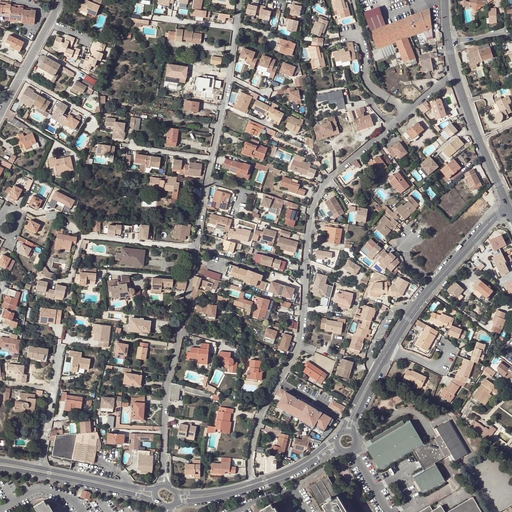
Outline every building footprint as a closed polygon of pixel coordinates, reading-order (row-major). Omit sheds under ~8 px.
[(3,12),(6,12),(6,15),(10,16),(11,4),(7,4),(7,6),(3,6),(4,1),(0,0),(0,12),(2,13),(3,12)] [(84,4),(77,2),(75,8),(81,11),(82,9),(88,11),(87,13),(96,17),(102,0),(93,0),(93,3),(85,0),(84,4)] [(193,0),(192,9),(200,10),(202,0),(193,0)] [(335,0),(336,0),(334,1),(336,10),(339,10),(339,13),(341,17),(350,15),(347,4),(346,5),(345,2),(344,0),(335,0)] [(471,0),(469,2),(471,5),(476,11),(491,0),(471,0)] [(290,14),(299,16),(301,7),(300,6),(301,2),(294,1),(293,4),(292,9),(290,14)] [(18,19),(22,20),(24,6),(24,5),(11,4),(10,16),(10,19),(15,19),(15,17),(18,17),(18,19)] [(258,6),(254,5),(248,4),(246,13),(256,15),(257,12),(260,13),(262,5),(258,4),(258,6)] [(266,6),(262,5),(260,13),(259,18),(270,20),(272,11),(269,11),(265,10),(266,8),(266,6)] [(24,6),(22,20),(22,21),(35,23),(36,15),(35,15),(36,8),(24,6)] [(210,12),(192,9),(191,15),(209,18),(210,12)] [(371,32),(378,49),(392,43),(396,42),(408,37),(410,36),(423,31),(432,28),(429,9),(420,12),(385,26),(371,32)] [(370,11),(363,14),(371,32),(385,26),(380,14),(373,17),(370,11)] [(317,22),(316,21),(311,32),(320,36),(322,32),(323,28),(325,29),(329,21),(326,20),(319,17),(317,22)] [(299,21),(287,18),(286,22),(287,22),(289,23),(288,26),(288,29),(296,31),(299,21)] [(426,38),(433,36),(432,28),(423,31),(426,38)] [(193,33),(193,31),(178,29),(177,31),(176,40),(176,41),(182,42),(182,39),(187,40),(187,42),(201,44),(202,34),(193,33)] [(170,33),(169,37),(169,39),(176,40),(177,31),(170,31),(170,33)] [(20,52),(24,42),(9,35),(5,42),(10,45),(9,47),(20,52)] [(71,50),(71,48),(68,47),(69,44),(72,46),(75,39),(67,36),(65,42),(64,44),(61,42),(62,41),(63,39),(57,37),(54,46),(59,48),(58,50),(65,53),(64,55),(71,58),(72,56),(77,58),(81,50),(75,48),(75,50),(74,51),(71,50)] [(399,51),(411,47),(408,37),(396,42),(399,51)] [(292,55),(296,44),(281,38),(277,50),(292,55)] [(100,61),(103,54),(102,54),(101,53),(103,48),(105,48),(106,45),(96,41),(93,50),(94,50),(96,51),(95,54),(92,54),(91,57),(90,57),(89,59),(88,61),(85,60),(82,58),(80,63),(83,64),(82,68),(90,71),(92,66),(95,67),(97,60),(100,61)] [(347,43),(349,51),(345,52),(343,53),(342,51),(333,53),(335,62),(341,61),(342,63),(351,60),(351,59),(355,58),(353,48),(351,42),(347,43)] [(478,50),(482,61),(498,56),(497,51),(492,53),(489,47),(487,42),(478,46),(479,50),(478,50)] [(378,49),(371,51),(374,61),(396,53),(392,43),(378,49)] [(477,67),(476,63),(482,61),(478,50),(479,50),(478,46),(468,49),(469,53),(467,54),(471,68),(477,67)] [(410,61),(416,59),(411,47),(399,51),(404,63),(407,62),(408,64),(411,63),(410,61)] [(249,59),(248,60),(247,63),(251,65),(250,67),(254,68),(258,58),(254,57),(256,52),(244,48),(240,58),(246,60),(246,58),(249,59)] [(323,56),(321,56),(320,53),(319,49),(310,51),(312,60),(314,59),(316,68),(325,66),(323,56)] [(271,73),(269,77),(273,78),(276,69),(273,68),(276,60),(263,55),(259,65),(268,68),(266,72),(271,73)] [(221,57),(211,56),(210,63),(220,64),(221,57)] [(61,66),(46,57),(40,68),(54,76),(51,81),(54,83),(59,76),(56,74),(61,66)] [(433,70),(430,58),(421,60),(423,72),(433,70)] [(294,66),(284,63),(280,72),(292,76),(295,68),(297,68),(296,65),(297,63),(295,62),(294,66)] [(179,78),(179,81),(184,82),(187,67),(167,64),(165,76),(179,78)] [(94,85),(96,86),(98,82),(88,76),(86,81),(94,85)] [(295,78),(295,82),(296,86),(304,84),(303,81),(303,77),(295,78)] [(90,89),(92,90),(94,85),(86,81),(83,85),(82,84),(76,81),(73,88),(78,91),(83,94),(85,91),(88,92),(90,89)] [(285,92),(289,91),(291,100),(295,100),(296,104),(301,103),(299,89),(295,90),(294,86),(284,88),(285,92)] [(33,105),(44,111),(45,111),(50,102),(33,92),(34,91),(27,87),(20,98),(25,101),(24,103),(31,108),(33,105)] [(342,90),(317,95),(318,102),(336,99),(339,110),(346,108),(344,97),(343,98),(342,96),(344,96),(342,90)] [(241,97),(238,105),(236,104),(234,108),(245,113),(253,97),(243,92),(241,97)] [(500,96),(494,99),(496,103),(491,105),(492,107),(489,113),(493,122),(495,121),(496,121),(497,122),(498,122),(499,122),(500,122),(501,122),(502,121),(502,120),(509,117),(507,114),(511,112),(509,108),(510,107),(508,103),(511,102),(508,96),(501,99),(500,96)] [(441,99),(431,102),(436,119),(443,117),(440,110),(444,109),(441,99)] [(199,102),(185,100),(183,110),(193,111),(193,110),(198,110),(199,102)] [(274,108),(273,108),(270,106),(257,100),(253,108),(257,110),(265,115),(269,117),(273,118),(281,123),(285,114),(276,109),(274,108)] [(52,118),(63,125),(68,118),(63,115),(64,113),(68,106),(61,102),(52,118)] [(424,115),(427,113),(431,109),(425,102),(419,107),(424,115)] [(356,126),(357,129),(367,126),(373,124),(371,115),(365,117),(364,112),(365,112),(364,107),(356,109),(360,120),(355,121),(356,123),(356,126)] [(68,118),(63,125),(67,127),(67,126),(74,130),(82,118),(77,116),(76,118),(75,119),(72,118),(73,116),(70,114),(69,116),(68,118)] [(300,118),(299,120),(291,116),(290,116),(286,126),(298,132),(303,122),(303,121),(303,119),(300,118)] [(324,136),(323,135),(334,131),(333,128),(338,126),(335,116),(328,119),(329,123),(314,128),(318,139),(324,136)] [(115,118),(106,117),(104,125),(114,127),(113,131),(112,137),(124,139),(125,132),(123,132),(124,128),(125,123),(115,121),(115,118)] [(25,125),(13,118),(10,122),(19,128),(20,127),(23,128),(24,126),(25,125)] [(265,127),(265,126),(251,119),(246,131),(256,135),(258,131),(261,132),(263,127),(265,127)] [(458,131),(455,128),(454,126),(456,125),(452,121),(444,129),(450,137),(458,131)] [(418,122),(402,135),(409,142),(424,130),(418,122)] [(166,141),(176,142),(177,142),(178,128),(167,127),(166,141)] [(335,135),(334,131),(323,135),(324,136),(318,139),(318,140),(335,135)] [(23,133),(18,135),(22,144),(24,144),(25,148),(31,146),(32,147),(32,149),(39,146),(37,142),(36,143),(32,133),(24,136),(23,133)] [(402,135),(400,137),(406,144),(409,142),(402,135)] [(458,144),(461,141),(458,136),(442,150),(448,157),(460,147),(458,144)] [(287,141),(300,147),(302,143),(289,137),(287,141)] [(467,147),(471,144),(466,138),(462,142),(467,147)] [(251,139),(250,143),(262,148),(263,146),(259,145),(260,142),(251,139)] [(253,156),(244,152),(247,142),(245,142),(241,153),(253,157),(253,156)] [(263,146),(262,148),(250,143),(247,142),(244,152),(253,156),(263,159),(264,157),(266,152),(267,148),(263,146)] [(408,153),(400,142),(392,147),(391,146),(387,149),(393,157),(397,155),(400,159),(408,153)] [(98,145),(97,153),(102,154),(109,155),(108,161),(113,161),(115,147),(98,145)] [(146,160),(147,156),(145,155),(135,154),(134,163),(140,164),(145,164),(146,160)] [(304,161),(305,157),(296,154),(294,160),(302,163),(302,161),(304,161)] [(146,160),(145,164),(145,167),(149,168),(149,166),(158,167),(159,167),(160,157),(150,156),(150,160),(146,160)] [(369,163),(374,170),(375,169),(378,173),(379,173),(386,168),(387,167),(379,156),(369,163)] [(429,156),(420,164),(423,167),(429,175),(438,167),(429,156)] [(57,157),(48,159),(50,168),(55,167),(58,166),(59,171),(67,170),(67,172),(74,170),(71,157),(64,158),(64,159),(63,159),(63,158),(58,159),(57,157)] [(233,161),(226,158),(223,167),(230,169),(230,171),(238,174),(239,171),(248,174),(251,164),(244,162),(244,163),(234,160),(233,161)] [(445,166),(440,170),(448,179),(461,167),(454,158),(446,165),(445,166)] [(173,159),(172,168),(180,169),(180,171),(180,173),(184,173),(185,164),(185,163),(181,162),(181,160),(173,159)] [(10,169),(12,165),(4,160),(2,164),(10,169)] [(310,168),(311,164),(304,161),(302,161),(302,163),(294,160),(290,169),(299,172),(300,170),(302,171),(307,173),(307,175),(312,178),(316,170),(310,168)] [(358,168),(361,166),(357,160),(353,163),(356,167),(357,167),(358,168)] [(188,172),(193,173),(193,175),(200,176),(201,163),(189,162),(189,164),(185,164),(184,173),(184,174),(187,174),(188,172)] [(269,167),(266,166),(256,162),(255,167),(267,171),(269,167)] [(248,174),(239,171),(238,174),(238,175),(249,179),(254,165),(251,164),(248,174)] [(388,172),(386,168),(379,173),(381,177),(388,172)] [(473,169),(464,174),(468,182),(466,183),(470,191),(474,189),(473,186),(480,183),(473,169)] [(393,174),(388,178),(390,181),(390,182),(393,186),(395,185),(396,187),(401,193),(409,186),(398,172),(394,175),(393,174)] [(166,179),(151,176),(149,187),(155,188),(155,186),(173,189),(173,191),(172,199),(175,199),(177,199),(179,182),(176,182),(177,177),(166,175),(166,179)] [(292,179),(283,176),(280,185),(289,188),(288,190),(304,196),(306,190),(299,187),(300,184),(298,183),(292,181),(292,179)] [(33,181),(29,178),(24,188),(25,188),(29,190),(33,182),(33,181)] [(33,182),(29,190),(33,192),(37,184),(33,182)] [(19,195),(22,189),(17,186),(14,185),(9,195),(17,199),(19,195)] [(216,190),(213,201),(218,202),(216,208),(226,211),(229,203),(225,202),(226,198),(230,199),(231,195),(216,190)] [(63,207),(69,210),(74,200),(55,191),(48,205),(54,208),(56,203),(57,202),(56,201),(57,199),(65,203),(63,207)] [(277,214),(281,215),(282,212),(283,206),(272,202),(273,196),(264,193),(263,197),(265,197),(262,205),(270,208),(269,209),(277,211),(277,214)] [(38,209),(42,200),(33,195),(28,204),(38,209)] [(344,213),(334,196),(325,202),(330,211),(331,210),(334,215),(333,215),(335,219),(344,213)] [(402,204),(393,213),(390,215),(391,216),(396,221),(399,218),(396,215),(398,213),(403,218),(409,212),(410,214),(416,209),(415,208),(419,205),(413,198),(409,201),(403,206),(402,204)] [(56,203),(63,207),(65,203),(57,199),(56,201),(57,202),(56,203)] [(357,212),(356,221),(366,222),(368,209),(349,205),(348,211),(357,212)] [(296,212),(289,209),(286,218),(288,219),(286,225),(294,227),(296,221),(294,221),(296,212)] [(233,220),(224,217),(224,219),(221,218),(221,216),(212,213),(210,223),(217,225),(216,226),(222,228),(221,229),(229,231),(230,228),(233,220)] [(389,229),(393,224),(396,226),(398,223),(396,221),(391,216),(388,219),(385,216),(380,221),(381,223),(376,229),(385,237),(390,230),(389,229)] [(36,232),(40,225),(30,220),(27,228),(36,232)] [(93,230),(101,230),(101,220),(93,220),(93,230)] [(176,224),(175,230),(174,238),(185,239),(185,235),(185,232),(189,232),(190,224),(187,223),(186,225),(176,224)] [(139,233),(138,238),(147,239),(147,238),(148,232),(149,225),(140,224),(140,225),(132,225),(132,226),(132,228),(131,232),(139,233)] [(115,233),(117,233),(120,234),(121,232),(128,233),(129,227),(129,225),(122,225),(121,225),(116,225),(116,226),(108,225),(107,235),(115,235),(115,234),(115,233)] [(330,227),(329,227),(325,226),(324,230),(328,231),(328,233),(330,233),(329,242),(340,244),(342,229),(339,228),(339,227),(336,226),(336,228),(330,227)] [(54,248),(60,249),(60,246),(64,246),(63,248),(70,249),(71,244),(71,243),(72,241),(76,242),(76,238),(68,236),(66,235),(62,235),(63,229),(56,228),(55,233),(57,233),(54,248)] [(235,235),(233,234),(234,231),(234,230),(230,228),(229,231),(228,236),(248,242),(251,231),(248,230),(242,229),(242,230),(238,228),(237,232),(235,235)] [(264,229),(263,232),(262,236),(261,239),(269,242),(274,243),(277,232),(264,229)] [(292,233),(282,230),(281,234),(284,235),(284,236),(290,238),(292,233)] [(26,244),(27,244),(28,241),(18,235),(17,239),(20,241),(26,244)] [(492,252),(493,256),(501,252),(499,248),(506,245),(501,235),(489,241),(493,251),(492,252)] [(282,246),(281,249),(293,253),(296,242),(280,237),(277,245),(282,246)] [(233,253),(235,248),(236,243),(227,240),(225,239),(223,245),(225,246),(224,250),(233,253)] [(368,254),(373,258),(374,257),(377,260),(384,252),(386,250),(382,247),(381,249),(377,244),(371,239),(364,245),(370,251),(368,254)] [(84,240),(81,249),(84,249),(86,243),(88,244),(89,240),(84,240)] [(28,252),(30,249),(21,244),(17,252),(28,258),(30,253),(28,252)] [(117,252),(116,259),(121,260),(120,263),(143,265),(144,250),(122,248),(121,252),(117,252)] [(318,250),(318,258),(334,258),(334,251),(318,250)] [(377,260),(381,263),(383,261),(388,266),(387,267),(392,271),(400,262),(398,260),(397,261),(394,259),(395,257),(390,253),(388,255),(384,252),(377,260)] [(254,261),(279,269),(282,261),(256,253),(254,261)] [(501,253),(492,258),(497,268),(499,272),(498,273),(499,276),(509,272),(508,269),(509,269),(506,264),(504,258),(501,253)] [(6,267),(11,258),(3,254),(0,259),(0,266),(5,269),(6,267)] [(15,260),(11,258),(6,267),(11,269),(15,260)] [(343,267),(356,275),(361,267),(349,259),(343,267)] [(229,264),(226,276),(244,282),(245,280),(231,275),(234,266),(229,264)] [(49,272),(45,266),(41,269),(46,276),(53,278),(54,273),(49,272)] [(256,287),(265,290),(267,283),(262,281),(263,276),(234,266),(231,275),(245,280),(244,282),(257,286),(256,287)] [(94,268),(80,267),(80,274),(79,282),(79,284),(86,285),(86,281),(86,279),(96,279),(96,274),(94,273),(94,268)] [(333,297),(335,286),(328,284),(330,275),(318,273),(314,295),(325,297),(325,295),(333,297)] [(129,276),(121,275),(122,281),(118,281),(120,297),(120,298),(126,297),(126,295),(132,295),(132,294),(133,294),(134,294),(134,293),(134,292),(135,291),(134,290),(134,289),(133,288),(132,288),(131,288),(129,276)] [(212,288),(216,289),(219,280),(211,278),(209,282),(202,279),(202,278),(195,276),(193,286),(199,288),(200,285),(206,287),(205,290),(211,292),(212,288)] [(152,278),(151,290),(161,291),(161,290),(162,288),(169,289),(170,286),(170,284),(172,285),(173,280),(173,279),(152,278)] [(388,297),(392,297),(392,293),(395,293),(396,297),(402,296),(408,282),(399,278),(395,286),(387,287),(388,293),(388,297)] [(472,285),(477,289),(482,294),(480,297),(486,302),(494,292),(477,279),(472,285)] [(48,297),(50,290),(46,288),(47,283),(38,280),(35,289),(45,292),(44,296),(48,297)] [(111,291),(112,297),(120,297),(118,281),(118,280),(108,281),(109,291),(111,291)] [(186,281),(177,280),(177,281),(176,287),(185,288),(186,281)] [(292,299),(294,293),(295,289),(285,285),(285,286),(282,285),(282,284),(272,281),(271,284),(267,283),(265,290),(292,299)] [(370,291),(370,296),(374,296),(373,294),(383,294),(388,293),(387,287),(387,286),(387,282),(374,283),(374,288),(371,288),(370,291)] [(464,290),(455,282),(447,291),(459,302),(464,298),(460,295),(464,290)] [(63,297),(64,294),(67,295),(69,288),(56,285),(54,291),(50,290),(48,297),(53,298),(54,296),(54,294),(63,297)] [(194,287),(192,296),(199,298),(201,290),(194,287)] [(479,298),(480,297),(482,294),(477,289),(473,294),(479,298)] [(15,294),(7,291),(2,307),(4,308),(6,309),(4,315),(6,316),(5,318),(3,323),(16,327),(17,322),(17,321),(18,319),(13,317),(14,312),(13,312),(21,292),(16,290),(15,294)] [(349,306),(353,294),(345,291),(344,295),(336,293),(335,299),(337,300),(337,302),(349,306)] [(270,301),(259,298),(254,317),(265,320),(270,301)] [(207,300),(207,304),(206,304),(199,303),(198,311),(209,313),(208,316),(216,317),(218,306),(214,305),(214,301),(207,300)] [(284,300),(282,305),(291,309),(293,303),(284,300)] [(273,302),(270,301),(265,320),(267,320),(273,302)] [(364,319),(371,322),(375,309),(365,305),(361,318),(364,319)] [(41,307),(39,319),(55,321),(54,323),(60,323),(61,310),(41,307)] [(491,330),(500,334),(506,320),(504,319),(506,314),(497,310),(492,321),(495,322),(494,324),(491,330)] [(440,326),(441,324),(443,325),(450,328),(451,326),(454,318),(445,315),(441,313),(441,315),(437,314),(434,322),(433,323),(440,326)] [(143,321),(143,319),(130,318),(129,331),(142,332),(142,331),(149,332),(150,321),(143,321)] [(323,318),(321,328),(325,329),(334,330),(334,332),(341,333),(343,323),(343,322),(338,321),(328,320),(328,318),(323,318)] [(361,328),(358,327),(355,335),(365,338),(366,338),(367,334),(370,335),(371,330),(369,330),(371,323),(363,321),(362,324),(361,328)] [(97,324),(95,333),(98,334),(97,340),(100,341),(99,346),(108,347),(111,326),(97,324)] [(427,325),(425,330),(416,345),(427,351),(438,331),(427,325)] [(450,328),(448,335),(455,337),(462,340),(465,332),(451,326),(450,328)] [(283,329),(274,327),(273,331),(267,329),(264,337),(275,340),(276,337),(282,339),(279,350),(287,352),(292,336),(281,333),(283,329)] [(353,352),(354,349),(360,351),(365,338),(355,335),(354,335),(349,351),(353,352)] [(18,352),(21,340),(0,336),(0,337),(0,345),(10,347),(12,348),(11,351),(18,352)] [(118,342),(117,354),(130,355),(131,343),(118,342)] [(139,342),(137,357),(145,359),(148,344),(139,342)] [(486,345),(478,342),(471,361),(474,362),(477,363),(479,359),(483,360),(484,356),(482,355),(486,345)] [(190,352),(187,352),(186,359),(190,360),(190,358),(198,358),(202,359),(201,364),(207,364),(209,344),(202,343),(201,348),(191,347),(190,352)] [(29,345),(27,356),(35,358),(35,359),(43,360),(44,354),(47,355),(48,348),(29,345)] [(81,357),(82,352),(70,350),(69,356),(74,357),(71,370),(76,371),(77,367),(88,369),(90,359),(81,357)] [(231,352),(220,351),(219,361),(223,361),(225,362),(225,363),(226,364),(227,365),(228,366),(229,367),(229,369),(229,372),(237,373),(238,362),(235,362),(234,361),(234,360),(233,358),(232,358),(231,357),(231,352)] [(354,362),(343,359),(337,375),(347,378),(349,370),(351,371),(354,362)] [(248,371),(247,377),(256,378),(256,380),(262,380),(263,370),(260,370),(260,368),(261,368),(262,361),(250,360),(249,371),(248,371)] [(460,370),(458,375),(456,374),(455,379),(463,381),(467,383),(473,365),(463,361),(460,370)] [(18,373),(17,382),(26,383),(27,374),(25,374),(26,370),(23,370),(24,365),(9,363),(8,369),(15,370),(15,372),(18,373)] [(317,381),(318,379),(323,382),(328,375),(310,363),(307,367),(304,370),(311,375),(311,376),(317,381)] [(511,366),(509,369),(501,363),(497,367),(499,372),(504,377),(507,374),(511,373),(511,372),(511,366)] [(141,375),(130,374),(131,368),(124,367),(123,372),(125,373),(124,378),(140,381),(141,375)] [(411,372),(407,370),(404,378),(415,383),(414,384),(421,388),(426,379),(419,375),(419,374),(412,370),(411,372)] [(439,395),(448,401),(452,395),(454,396),(461,384),(463,381),(455,379),(453,378),(445,390),(443,390),(439,395)] [(498,395),(501,390),(486,379),(479,388),(487,395),(490,390),(498,395)] [(172,382),(169,401),(175,402),(176,400),(178,400),(180,390),(210,397),(211,393),(205,391),(172,382)] [(205,388),(205,390),(215,393),(217,387),(209,382),(207,387),(206,387),(205,388)] [(473,397),(481,403),(487,395),(479,388),(473,397)] [(331,418),(280,389),(277,395),(282,398),(279,403),(286,407),(284,410),(292,415),(294,412),(308,420),(306,423),(314,427),(315,424),(325,430),(328,424),(331,418)] [(67,392),(63,391),(61,400),(65,401),(64,410),(70,411),(71,408),(71,403),(76,404),(76,409),(81,409),(83,397),(67,394),(67,392)] [(20,392),(19,397),(21,397),(20,401),(16,400),(14,411),(25,412),(25,409),(25,408),(27,408),(28,407),(28,406),(35,407),(36,399),(35,399),(35,394),(20,392)] [(113,408),(113,406),(120,406),(121,401),(121,397),(114,396),(114,398),(102,397),(101,407),(113,408)] [(143,420),(145,398),(131,397),(131,402),(133,402),(132,413),(131,413),(130,419),(143,420)] [(332,401),(329,406),(341,413),(344,407),(332,401)] [(226,423),(226,421),(230,422),(232,413),(233,413),(234,409),(222,407),(222,411),(218,411),(216,427),(216,428),(215,428),(221,429),(220,432),(227,433),(228,424),(226,423)] [(294,412),(292,415),(306,423),(308,420),(294,412)] [(85,418),(85,421),(80,422),(81,433),(91,432),(90,418),(85,418)] [(474,419),(470,424),(474,427),(481,433),(484,436),(489,429),(486,427),(485,428),(474,419)] [(366,445),(370,453),(380,470),(413,451),(423,469),(413,476),(423,494),(445,481),(435,463),(450,454),(454,462),(469,453),(450,420),(435,429),(440,436),(424,445),(410,420),(404,423),(402,420),(385,431),(370,440),(371,442),(366,445)] [(188,425),(180,424),(178,436),(186,437),(187,435),(195,437),(197,427),(192,426),(188,425)] [(315,424),(314,427),(323,432),(325,430),(315,424)] [(489,429),(484,436),(495,445),(498,442),(490,436),(496,428),(492,425),(489,429)] [(101,443),(97,432),(96,432),(91,432),(81,433),(77,433),(72,459),(93,463),(95,450),(99,451),(101,443)] [(57,435),(56,435),(55,441),(52,455),(72,459),(77,433),(57,435)] [(108,433),(107,443),(115,444),(115,442),(115,441),(124,442),(125,434),(108,433)] [(153,441),(153,435),(130,433),(129,439),(133,439),(133,444),(129,444),(128,449),(138,450),(139,439),(153,441)] [(280,433),(278,441),(280,441),(279,443),(278,446),(274,445),(273,450),(285,453),(289,435),(280,433)] [(303,451),(304,451),(308,449),(311,438),(303,436),(302,440),(296,438),(293,448),(303,451)] [(152,470),(153,455),(150,455),(150,451),(139,450),(137,468),(152,470)] [(276,457),(268,455),(267,473),(276,470),(276,457)] [(222,472),(226,472),(230,472),(230,473),(235,474),(236,467),(230,467),(231,459),(222,458),(221,464),(213,463),(212,473),(221,474),(222,472)] [(200,478),(201,460),(193,460),(193,464),(186,464),(186,474),(196,475),(195,477),(200,478)] [(328,478),(311,487),(320,503),(327,499),(331,497),(337,493),(328,478)] [(80,498),(88,499),(89,500),(90,494),(88,493),(89,492),(84,491),(83,492),(82,492),(81,494),(80,498)] [(347,511),(338,496),(333,499),(331,497),(327,499),(328,502),(323,505),(326,511),(347,511)] [(430,506),(419,511),(481,511),(473,498),(447,511),(444,511),(441,506),(433,511),(430,506)] [(50,511),(46,505),(44,501),(33,507),(36,511),(50,511)]
